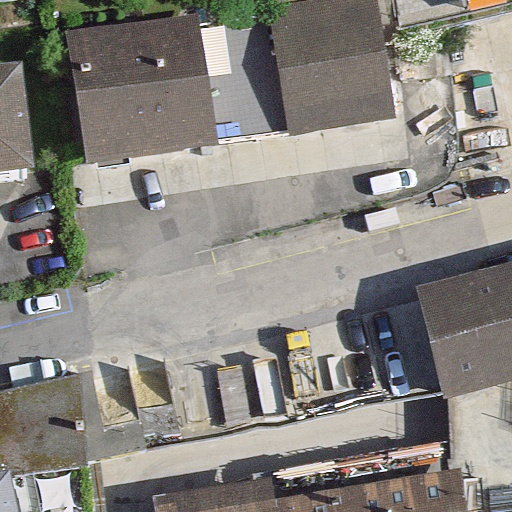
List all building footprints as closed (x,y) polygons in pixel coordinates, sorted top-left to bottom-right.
[(347,0),(271,14),(295,138),(399,119),(376,0),(347,0)] [(511,0),(475,0),(479,15),(511,7),(511,0)] [(74,45),(92,173),(221,155),(203,27),(74,45)] [(0,82),(0,185),(36,181),(24,80),(0,82)] [(511,273),(425,296),(454,407),(511,392),(511,273)] [(0,458),(13,456),(12,450),(55,441),(58,458),(78,454),(72,427),(103,421),(92,366),(0,385),(0,458)] [(167,504),(168,511),(468,511),(458,454),(167,504)] [(0,487),(0,511),(14,511),(9,486),(0,487)]
